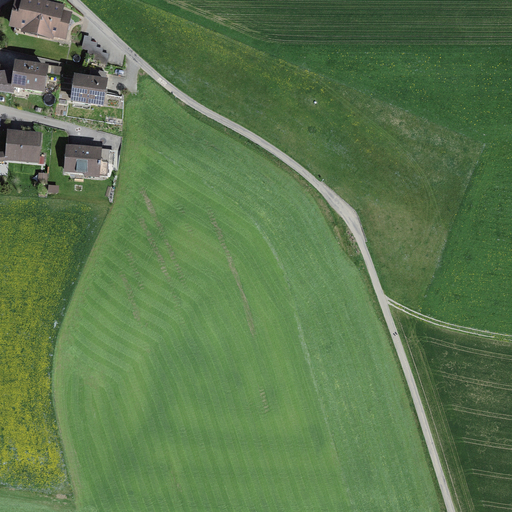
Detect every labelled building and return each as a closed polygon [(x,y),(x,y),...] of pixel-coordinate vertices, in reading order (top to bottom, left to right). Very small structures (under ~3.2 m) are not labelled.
[(17,6),(12,26),(64,38),(69,18),(60,16),(61,10),(52,8),(52,7),(44,5),(44,6),(24,2),(23,7),(17,6)] [(99,66),(106,68),(109,55),(102,53),(103,49),(97,48),(98,44),(91,42),(92,38),(85,36),(81,49),(88,51),(87,55),(94,56),(93,60),(100,62),(99,66)] [(0,74),(0,91),(13,93),(14,88),(43,92),(46,70),(16,65),(15,72),(13,72),(12,73),(8,73),(7,76),(0,74)] [(91,70),(90,77),(105,79),(106,74),(91,70)] [(90,104),(102,106),(105,83),(76,79),(73,101),(90,104)] [(9,134),(6,159),(37,161),(40,137),(9,134)] [(67,149),(65,171),(85,173),(85,176),(106,177),(107,164),(113,165),(115,153),(67,149)]
